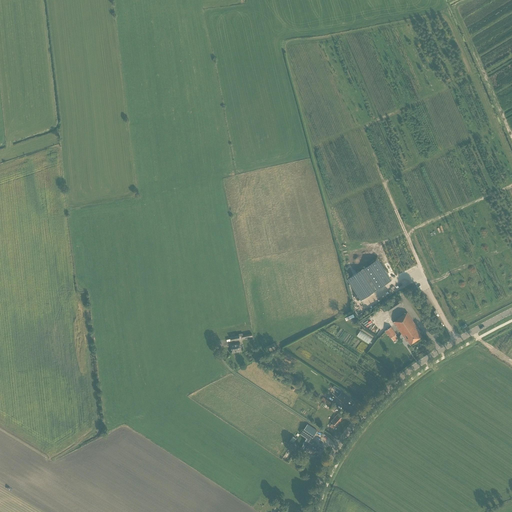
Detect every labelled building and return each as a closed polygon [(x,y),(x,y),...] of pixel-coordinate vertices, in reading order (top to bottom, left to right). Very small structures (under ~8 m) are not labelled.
[(346,259),(358,256),(356,248),(344,250),(346,259)] [(392,280),(378,259),(347,279),(361,301),(392,280)] [(401,304),(397,298),(385,306),(389,312),(401,304)] [(420,333),(421,333),(407,312),(397,319),(398,320),(393,323),(394,324),(395,324),(407,341),(408,341),(410,344),(422,336),(420,333)] [(385,331),(388,336),(388,335),(390,338),(396,335),(391,327),(385,331)] [(274,344),(274,343),(268,347),(270,352),(280,347),(277,342),(274,344)] [(240,343),(231,345),(232,353),(242,351),(240,343)] [(345,394),(344,393),(341,397),(343,398),(352,406),(355,402),(345,394)] [(333,423),(330,426),(333,429),(344,417),(341,414),(340,415),(338,414),(331,421),(333,423)] [(317,431),(308,425),(303,431),(313,438),(317,431)] [(324,449),(319,446),(318,448),(309,443),(305,450),(314,455),(315,455),(320,457),(324,449)]
